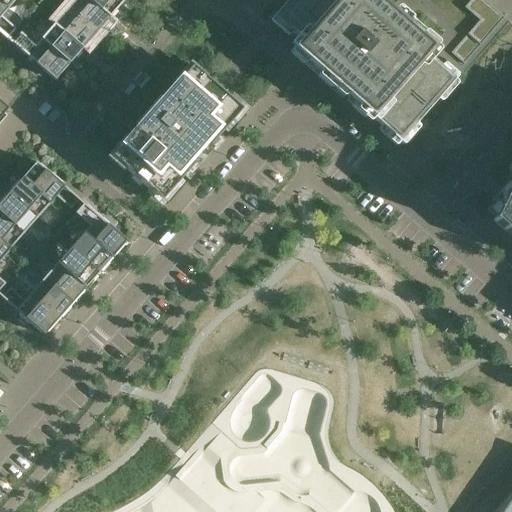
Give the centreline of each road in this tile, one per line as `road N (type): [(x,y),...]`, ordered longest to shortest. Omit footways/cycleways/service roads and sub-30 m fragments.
road 1 (residential): [(0,452),(296,112)]
road 2 (residential): [(511,300),(296,112)]
